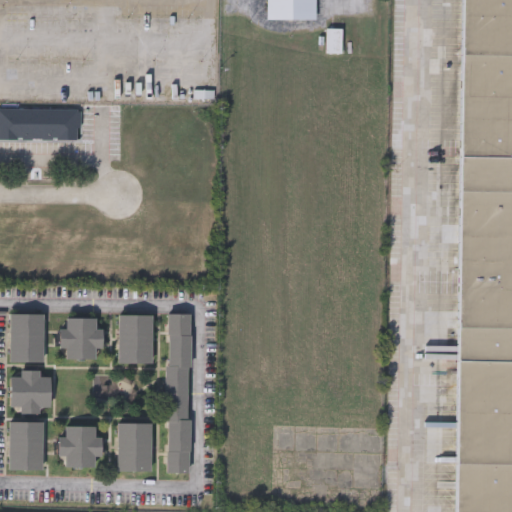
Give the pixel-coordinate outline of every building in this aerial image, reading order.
[(267,19),(267,0),(316,0),(316,19),(267,19)] [(511,0),(511,511),(455,511),(461,0),(511,0)] [(0,139),(0,109),(78,109),(78,139),(0,139)] [(8,363),(8,315),(41,315),(41,363),(8,363)] [(188,315),(186,474),(164,474),(166,315),(188,315)] [(116,364),(116,316),(150,316),(150,364),(116,364)] [(93,319),(93,329),(101,329),(100,349),(95,349),(95,360),(63,359),(63,349),(57,349),(58,329),(63,330),(63,318),(93,319)] [(38,415),(18,415),(19,408),(8,408),(8,378),(18,378),(18,371),(39,371),(39,377),(48,377),(48,408),(38,408),(38,415)] [(8,471),(8,423),(41,423),(41,471),(8,471)] [(149,424),(149,472),(115,472),(115,424),(149,424)] [(93,428),(93,438),(100,438),(100,458),(95,458),(95,469),(63,468),(63,458),(57,458),(57,439),(63,439),(63,427),(93,428)]
